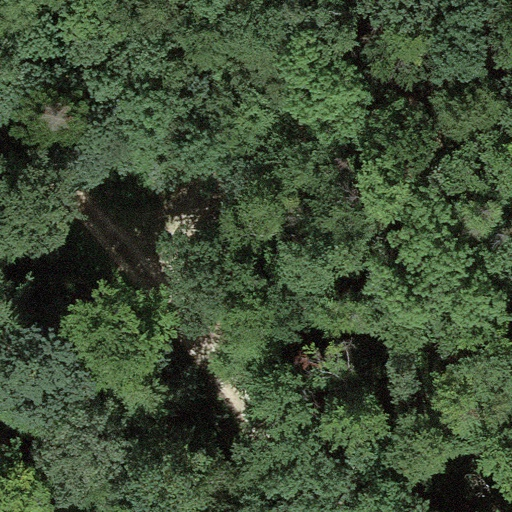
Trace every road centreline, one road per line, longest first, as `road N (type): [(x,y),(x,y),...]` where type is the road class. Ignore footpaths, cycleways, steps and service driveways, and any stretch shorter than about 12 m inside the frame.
road 1 (track): [(334,511),(0,48)]
road 2 (track): [(511,44),(336,86),(202,188),(174,299)]
